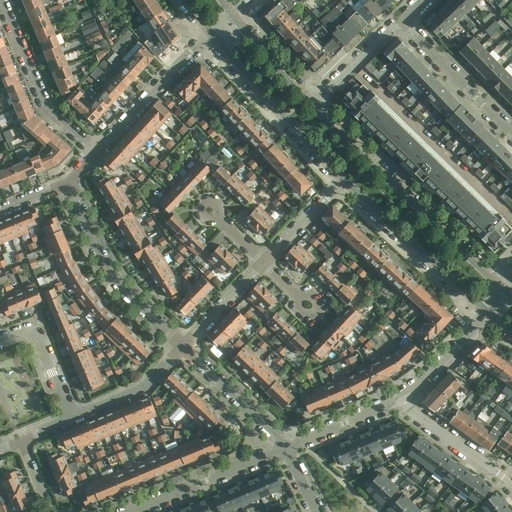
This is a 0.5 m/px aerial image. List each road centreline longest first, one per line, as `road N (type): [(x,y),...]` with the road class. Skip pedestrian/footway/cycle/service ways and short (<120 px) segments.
road 1 (tertiary): [(499,290),(311,104)]
road 2 (residential): [(182,347),(112,276),(69,183)]
road 3 (tertiary): [(212,38),(343,180)]
road 4 (tertiary): [(343,180),(484,311)]
road 5 (residential): [(0,0),(47,108),(98,152)]
road 6 (unknown): [(381,85),(511,211)]
road 7 (residential): [(132,511),(285,449)]
road 8 (residential): [(98,152),(212,38)]
road 9 (residential): [(511,133),(400,22)]
road 10 (residential): [(511,490),(395,402)]
road 11 (residential): [(285,449),(182,347)]
road 12 (residential): [(70,419),(148,386),(182,347)]
road 13 (residential): [(70,419),(31,329),(0,342)]
road 14 (residential): [(395,402),(484,311)]
road 15 (residential): [(311,104),(400,22)]
